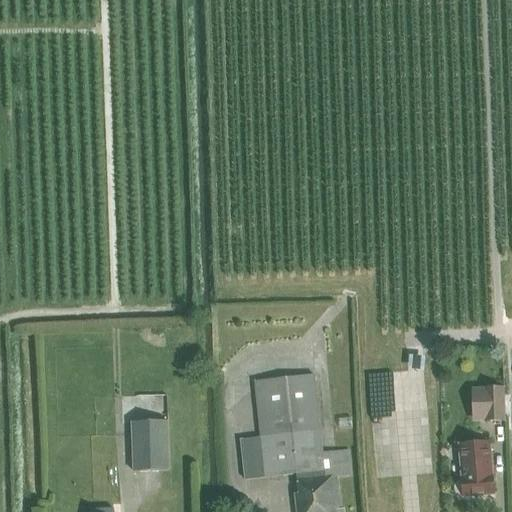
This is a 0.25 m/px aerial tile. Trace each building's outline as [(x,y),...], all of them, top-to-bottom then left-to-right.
[(419,409),(416,345),(400,346),(401,368),(362,369),(364,412),(419,409)] [(266,480),(296,477),(328,474),(328,479),(340,477),(351,476),(348,451),(326,453),(324,433),(318,375),(256,382),(262,439),(241,441),(245,480),(266,478),(266,480)] [(502,421),(502,390),(472,390),(473,417),(484,417),(484,422),(502,421)] [(132,425),(134,473),(170,472),(169,424),(132,425)] [(475,445),(459,447),(460,464),(462,483),(457,483),(454,486),(454,491),(455,495),(459,498),(463,498),(463,499),(493,496),(488,444),(475,445)] [(296,477),(298,499),(295,500),(296,511),(347,511),(347,510),(343,511),(340,477),(328,479),(328,474),(296,477)]
